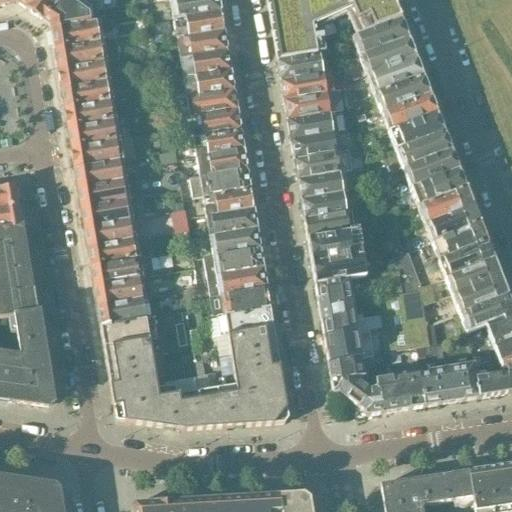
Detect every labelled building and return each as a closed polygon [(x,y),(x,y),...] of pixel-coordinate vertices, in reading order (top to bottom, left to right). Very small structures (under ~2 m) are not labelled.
[(12,0),(13,5),(17,5),(25,11),(32,0),(12,0)] [(32,0),(25,11),(41,22),(57,0),(32,0)] [(87,11),(70,0),(57,0),(41,22),(49,28),(50,33),(89,27),(87,11)] [(134,0),(136,8),(147,6),(146,0),(134,0)] [(217,0),(188,0),(174,3),(177,22),(184,21),(220,15),(217,0)] [(400,22),(389,0),(265,0),(277,65),(317,58),(312,28),(350,12),(361,36),(400,22)] [(220,15),(184,21),(186,31),(175,33),(176,42),(188,41),(223,35),(220,15)] [(400,22),(361,36),(352,40),(360,59),(408,41),(400,22)] [(89,27),(50,33),(53,53),(98,45),(96,34),(100,33),(99,26),(89,27)] [(223,35),(188,41),(189,51),(177,53),(179,62),(191,60),(226,54),(223,35)] [(408,41),(360,59),(367,79),(415,61),(408,41)] [(98,45),(53,53),(57,73),(101,65),(100,54),(104,54),(102,45),(98,45)] [(226,54),(191,60),(193,71),(181,73),(182,82),(194,80),(229,74),(226,54)] [(317,58),(277,65),(276,65),(280,84),(323,77),(319,58),(317,58)] [(415,61),(367,79),(374,97),(422,79),(415,61)] [(101,65),(57,73),(60,92),(105,85),(103,73),(106,73),(105,65),(101,65)] [(229,74),(194,80),(196,90),(184,92),(185,102),(197,100),(233,94),(229,74)] [(323,77),(280,84),(283,104),(326,97),(323,77)] [(422,79),(374,97),(381,115),(429,97),(422,79)] [(109,84),(105,85),(60,92),(63,113),(108,105),(106,93),(110,92),(109,84)] [(233,94),(197,100),(199,110),(187,112),(189,121),(201,119),(236,114),(233,94)] [(326,97),(283,104),(286,123),(329,116),(326,97)] [(429,97),(381,115),(389,134),(436,116),(429,97)] [(108,105),(63,113),(67,132),(112,125),(112,124),(110,113),(114,112),(112,104),(108,105)] [(236,114),(201,119),(202,130),(190,132),(192,140),(204,138),(239,132),(236,114)] [(329,116),(286,123),(289,143),(332,136),(329,116)] [(436,116),(389,134),(396,153),(444,135),(436,116)] [(168,124),(170,135),(179,134),(177,122),(168,124)] [(112,125),(67,132),(70,152),(115,144),(113,131),(117,131),(116,123),(112,124),(112,125)] [(239,132),(204,138),(205,149),(194,151),(195,160),(207,158),(242,152),(239,132)] [(444,135),(396,153),(403,172),(451,154),(444,135)] [(335,156),(332,136),(289,143),(293,163),(335,156)] [(10,141),(0,142),(0,144),(1,150),(11,148),(10,141)] [(119,143),(115,144),(70,152),(73,171),(118,163),(116,151),(120,150),(119,143)] [(242,152),(207,158),(209,168),(197,170),(198,180),(210,178),(246,172),(242,152)] [(451,154),(403,172),(411,190),(458,172),(451,154)] [(339,176),(335,156),(293,163),(296,183),(339,176)] [(122,163),(118,163),(73,171),(76,191),(122,183),(119,171),(123,170),(122,163)] [(246,172),(210,178),(212,188),(200,190),(202,200),(214,198),(213,198),(249,192),(246,172)] [(458,172),(411,190),(418,209),(465,191),(458,172)] [(339,176),(296,183),(299,202),(342,195),(339,176)] [(122,183),(76,191),(79,210),(125,203),(125,202),(123,190),(126,189),(125,182),(122,183)] [(12,189),(0,191),(0,231),(22,228),(16,192),(12,189)] [(465,191),(418,209),(425,227),(472,209),(465,191)] [(213,198),(214,198),(215,209),(203,211),(205,220),(210,219),(252,212),(249,192),(213,198)] [(342,195),(299,202),(302,222),(345,215),(342,195)] [(125,203),(79,210),(83,230),(128,222),(125,209),(130,208),(129,202),(125,202),(125,203)] [(182,204),(170,206),(171,215),(183,213),(182,204)] [(472,209),(425,227),(431,244),(479,226),(472,209)] [(252,212),(210,219),(211,219),(214,239),(256,232),(252,212)] [(345,215),(302,222),(306,241),(348,234),(345,215)] [(384,221),(387,241),(395,239),(392,219),(384,221)] [(128,222),(83,230),(86,250),(131,242),(129,229),(133,228),(132,221),(128,222)] [(479,226),(431,244),(438,262),(486,245),(479,226)] [(0,277),(29,273),(26,252),(22,228),(0,231),(0,277)] [(256,232),(214,239),(217,259),(259,252),(256,232)] [(348,234),(306,241),(310,266),(361,257),(357,232),(348,234)] [(136,241),(131,242),(86,250),(89,270),(135,262),(132,249),(137,248),(136,241)] [(486,245),(438,262),(445,279),(492,262),(486,245)] [(259,252),(217,259),(221,279),(262,272),(259,252)] [(407,256),(392,262),(395,272),(398,272),(399,278),(413,273),(407,256)] [(361,257),(310,266),(313,286),(348,280),(364,277),(361,257)] [(135,262),(89,270),(93,290),(138,282),(138,281),(135,268),(140,267),(139,261),(135,262)] [(506,298),(492,262),(445,279),(451,296),(457,309),(456,310),(459,316),(506,298)] [(262,272),(221,279),(224,298),(266,292),(262,272)] [(429,349),(422,307),(420,294),(416,294),(402,296),(399,278),(398,272),(395,272),(371,276),(385,356),(389,356),(399,354),(429,349)] [(29,273),(0,277),(0,299),(33,294),(29,273)] [(413,273),(399,278),(402,296),(416,294),(416,290),(419,289),(413,273)] [(416,290),(416,294),(420,294),(422,307),(451,296),(445,279),(419,289),(416,290)] [(141,301),(139,289),(144,288),(142,280),(138,281),(138,282),(93,290),(96,309),(141,302),(141,301)] [(348,280),(313,286),(318,313),(353,307),(348,280)] [(266,292),(224,298),(227,318),(269,312),(266,292)] [(33,294),(0,299),(0,321),(12,319),(19,359),(22,360),(21,366),(44,362),(33,294)] [(511,312),(506,298),(459,316),(466,333),(484,327),(511,315),(511,312)] [(145,321),(142,307),(147,306),(146,300),(141,301),(141,302),(96,309),(99,329),(145,321)] [(361,305),(353,307),(318,313),(322,339),(357,333),(354,312),(362,311),(361,305)] [(282,389),(275,347),(269,312),(227,318),(223,319),(229,355),(236,396),(282,389)] [(511,315),(484,327),(492,349),(511,341),(511,315)] [(158,401),(151,358),(148,340),(145,321),(99,329),(99,330),(99,331),(112,409),(158,401)] [(174,327),(178,349),(186,347),(182,326),(174,327)] [(189,334),(193,355),(200,354),(197,332),(189,334)] [(357,333),(322,339),(327,367),(362,361),(357,333)] [(511,341),(492,349),(501,371),(511,366),(511,341)] [(399,354),(389,356),(391,366),(401,364),(399,354)] [(19,359),(0,356),(0,402),(48,410),(51,406),(51,404),(44,362),(21,366),(22,360),(19,359)] [(362,361),(327,367),(332,397),(339,396),(344,400),(349,392),(354,395),(355,393),(364,399),(370,390),(361,384),(360,378),(365,378),(362,361)] [(473,366),(445,370),(451,406),(479,401),(475,376),(473,366)] [(511,366),(501,371),(501,376),(499,376),(484,378),(483,375),(475,376),(479,401),(511,396),(511,366)] [(445,370),(419,374),(424,410),(451,406),(445,370)] [(419,374),(392,378),(397,414),(424,410),(419,374)] [(376,389),(370,390),(364,399),(355,393),(354,395),(349,392),(344,400),(364,414),(364,419),(397,414),(392,378),(374,381),(376,389)] [(282,389),(236,396),(218,399),(217,391),(191,395),(197,432),(272,428),(285,411),(282,389)] [(197,432),(191,395),(158,401),(112,409),(115,424),(183,433),(197,432)] [(511,511),(511,468),(503,470),(510,511),(511,511)] [(510,511),(503,470),(486,472),(492,511),(510,511)] [(492,511),(486,472),(467,475),(471,502),(472,511),(492,511)] [(421,511),(421,510),(436,507),(436,511),(448,511),(447,506),(471,502),(467,475),(379,488),(382,511),(421,511)] [(58,511),(56,496),(56,494),(53,491),(50,490),(0,482),(0,511),(58,511)] [(310,511),(310,506),(309,501),(302,497),(278,498),(280,511),(310,511)] [(280,511),(278,498),(230,501),(230,511),(280,511)] [(230,511),(230,501),(175,504),(175,511),(230,511)]
